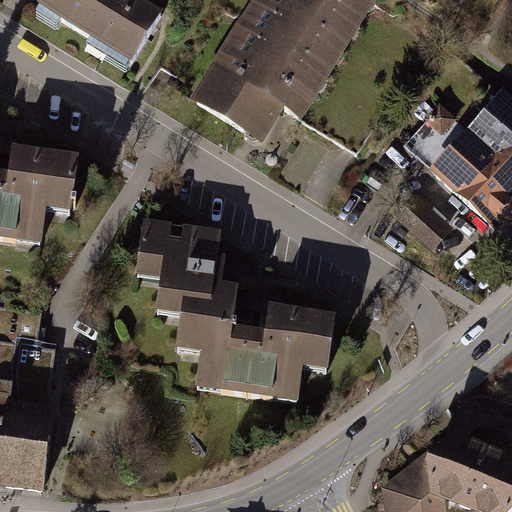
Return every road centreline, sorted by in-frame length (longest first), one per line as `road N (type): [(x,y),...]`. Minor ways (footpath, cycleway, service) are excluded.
road 1 (residential): [(0,45),(398,285),(423,308),(438,379)]
road 2 (secondary): [(438,379),(301,479)]
